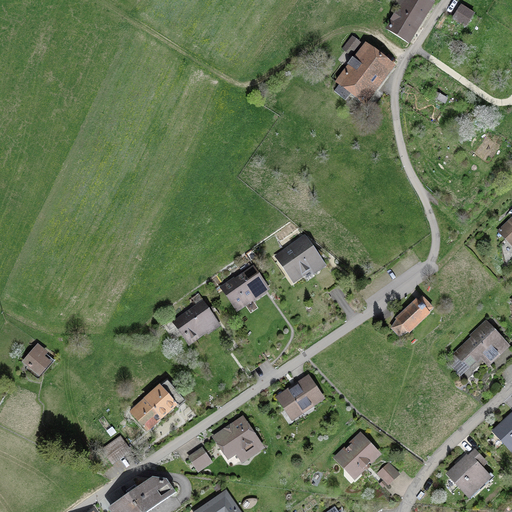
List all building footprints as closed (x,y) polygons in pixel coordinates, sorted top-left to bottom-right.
[(402,6),(387,29),(408,43),(434,0),(398,0),(397,3),(402,6)] [(461,5),(453,18),(465,27),(474,13),(461,5)] [(343,49),(350,55),(350,54),(359,43),(352,38),(343,49)] [(365,44),(354,58),(350,54),(350,55),(343,63),(349,68),(337,83),(364,104),(393,66),(383,58),(384,55),(383,53),(381,53),(378,54),(365,44)] [(446,97),(434,91),(432,97),(443,103),(446,97)] [(511,209),(509,212),(511,213),(511,221),(501,232),(511,242),(511,209)] [(309,246),(303,238),(293,245),(295,248),(278,260),(293,281),(310,269),(313,273),(325,265),(318,255),(320,252),(311,245),(309,246)] [(262,291),(266,288),(252,268),(234,281),(236,283),(227,289),(240,307),(253,298),(254,300),(264,294),(262,291)] [(392,328),(399,336),(408,331),(409,332),(429,313),(428,312),(433,308),(422,297),(418,301),(417,300),(396,319),(397,320),(392,328)] [(186,318),(177,324),(190,342),(207,330),(209,332),(218,326),(203,303),(184,316),(186,318)] [(487,324),(456,353),(470,368),(482,357),(487,363),(507,345),(487,324)] [(38,346),(25,361),(38,373),(51,358),(38,346)] [(292,418),(322,398),(308,378),(278,398),(292,418)] [(167,382),(132,413),(146,429),(174,404),(177,408),(184,402),(167,382)] [(511,416),(506,423),(505,422),(495,431),(506,443),(507,441),(511,446),(511,416)] [(253,440),(254,438),(242,420),(216,437),(229,456),(237,451),(243,460),(259,449),(253,440)] [(344,465),(347,465),(347,469),(354,477),(378,455),(371,447),(367,447),(367,443),(360,436),(337,458),(344,465)] [(129,450),(121,437),(108,446),(117,458),(129,450)] [(117,458),(108,446),(102,450),(111,462),(117,458)] [(202,449),(190,458),(198,470),(210,462),(202,449)] [(475,451),(449,474),(460,485),(462,484),(471,494),(489,477),(479,467),(485,462),(475,451)] [(399,474),(389,463),(378,474),(388,484),(399,474)] [(140,511),(171,491),(165,482),(153,480),(139,489),(137,488),(127,494),(129,496),(111,509),(113,511),(140,511)] [(238,511),(225,493),(197,511),(238,511)]
